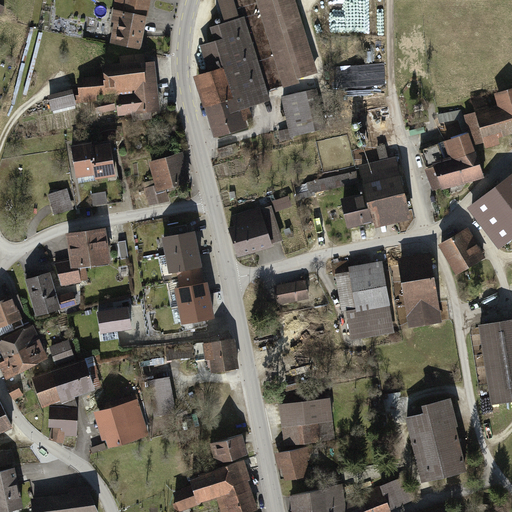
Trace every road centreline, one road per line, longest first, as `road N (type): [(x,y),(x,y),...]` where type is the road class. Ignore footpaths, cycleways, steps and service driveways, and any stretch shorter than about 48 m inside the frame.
road 1 (residential): [(433,234),(450,278),(478,428),(511,487)]
road 2 (residential): [(390,0),(392,94),(422,223),(433,234)]
road 3 (primary): [(232,278),(278,511)]
road 4 (residential): [(215,200),(61,229),(10,260)]
road 5 (residential): [(433,234),(232,278)]
road 6 (primary): [(193,0),(183,75),(215,200)]
road 7 (residential): [(0,383),(29,429),(78,462),(112,511)]
road 8 (track): [(306,0),(319,77),(277,96)]
